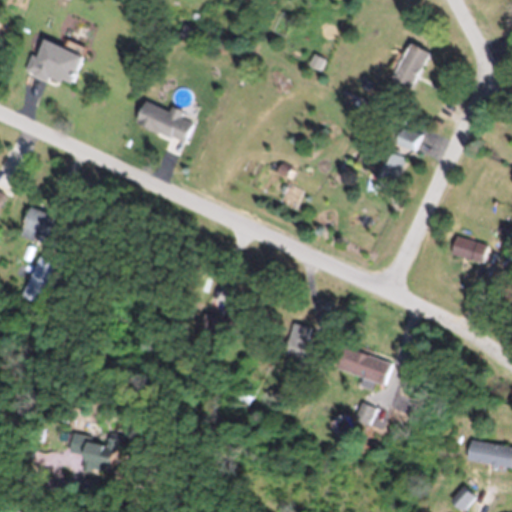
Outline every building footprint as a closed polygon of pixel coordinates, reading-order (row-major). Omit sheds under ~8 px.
[(69,93),(81,62),(39,47),(28,77),(69,93)] [(430,61),(410,50),(390,88),(410,98),(430,61)] [(134,132),(183,151),(193,126),(143,108),(134,132)] [(423,144),(405,134),(397,148),(414,158),(423,144)] [(396,194),(406,165),(390,159),(380,188),(396,194)] [(16,240),(40,251),(52,225),(28,214),(16,240)] [(450,263),(482,270),(486,251),(454,244),(450,263)] [(315,373),(323,337),(291,330),(283,365),(315,373)] [(333,378),(376,393),(386,365),(343,350),(333,378)] [(465,468),(511,476),(511,454),(468,447),(465,468)] [(452,511),(468,511),(474,507),(467,499),(452,511)]
